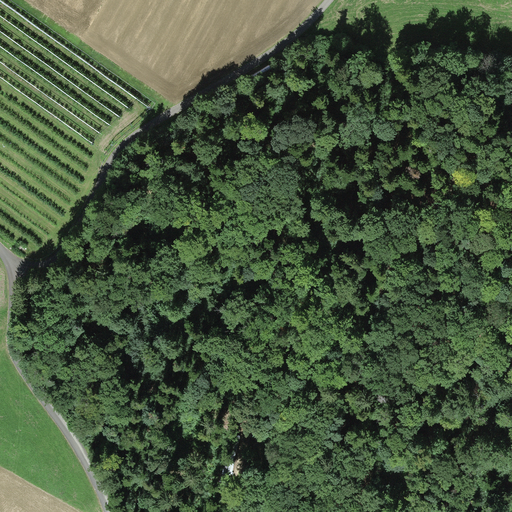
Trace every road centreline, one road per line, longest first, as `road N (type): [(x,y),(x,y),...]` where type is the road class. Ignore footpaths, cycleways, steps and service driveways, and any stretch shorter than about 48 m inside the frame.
road 1 (unclassified): [(12,267),(61,238),(93,205),(122,154),(242,79),(326,0)]
road 2 (unclassified): [(12,267),(16,362),(72,437),(105,511)]
